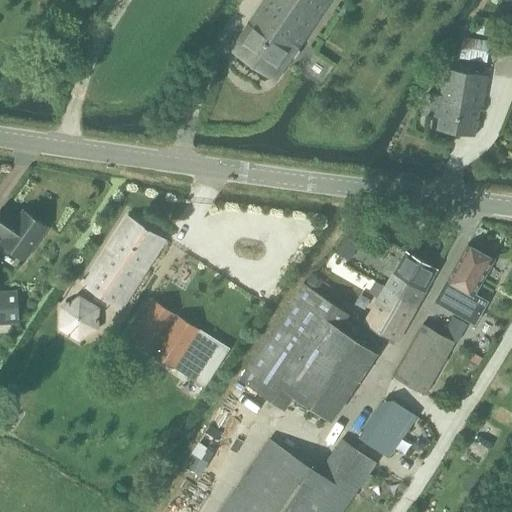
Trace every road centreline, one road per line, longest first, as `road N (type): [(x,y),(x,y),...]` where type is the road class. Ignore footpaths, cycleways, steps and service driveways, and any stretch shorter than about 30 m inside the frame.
road 1 (tertiary): [(511,207),(309,185),(0,130)]
road 2 (unknown): [(511,314),(395,511)]
road 3 (track): [(129,0),(80,81),(66,142)]
